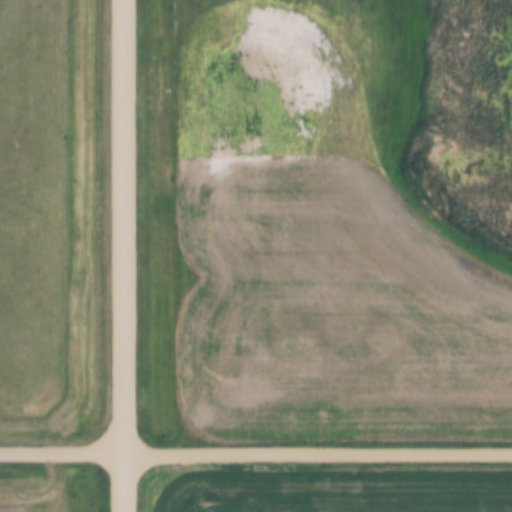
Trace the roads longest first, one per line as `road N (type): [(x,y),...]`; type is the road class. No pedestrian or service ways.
road 1 (residential): [(511,455),(0,454)]
road 2 (tertiary): [(123,511),(124,0)]
